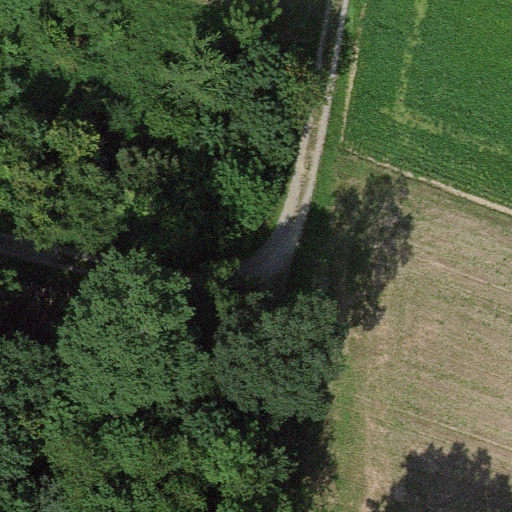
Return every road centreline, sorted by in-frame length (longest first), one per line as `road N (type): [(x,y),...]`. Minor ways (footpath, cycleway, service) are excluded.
road 1 (track): [(333,0),(269,299),(0,249)]
road 2 (track): [(269,299),(262,377),(274,511)]
